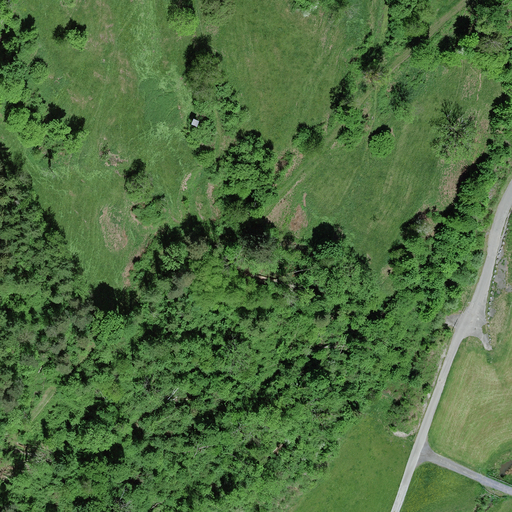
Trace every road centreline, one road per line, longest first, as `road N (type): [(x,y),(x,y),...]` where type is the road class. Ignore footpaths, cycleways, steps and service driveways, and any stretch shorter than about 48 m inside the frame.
road 1 (residential): [(418,451),(496,213),(511,187)]
road 2 (track): [(467,0),(373,84)]
